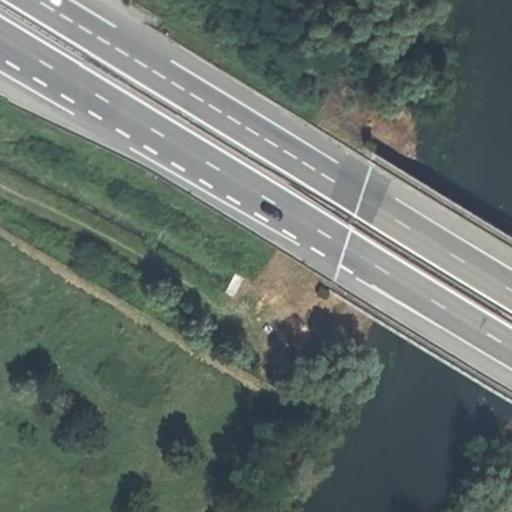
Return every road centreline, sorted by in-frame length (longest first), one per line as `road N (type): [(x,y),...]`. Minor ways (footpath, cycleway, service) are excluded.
road 1 (trunk): [(0,36),(511,346)]
road 2 (trunk): [(511,286),(37,0)]
road 3 (track): [(0,179),(324,368)]
